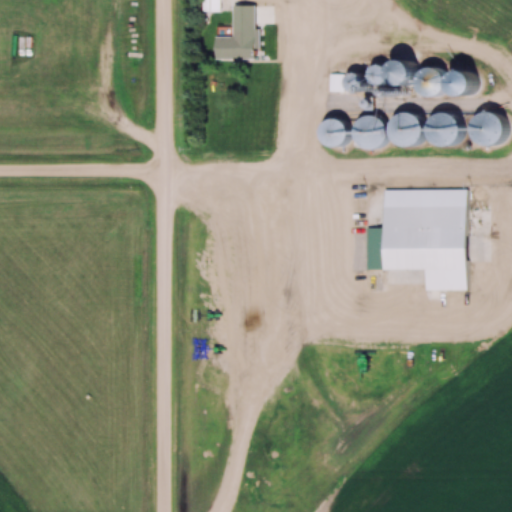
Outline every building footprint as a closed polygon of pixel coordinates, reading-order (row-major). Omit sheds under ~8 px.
[(205,0),(206,12),(224,12),(224,0),(205,0)] [(218,61),(263,61),(263,31),(235,31),(235,37),(218,37),(218,61)] [(400,59),(390,74),(379,66),(370,79),(384,89),(390,81),(404,91),(417,71),(400,59)] [(439,69),(418,82),(428,98),(449,85),(439,69)] [(334,94),(366,94),(366,78),(344,78),(344,76),(334,76),(334,94)] [(499,148),(507,119),(486,113),(477,142),(499,148)] [(419,116),(402,118),(406,146),(423,144),(419,116)] [(380,117),(360,122),(367,150),(386,145),(380,117)] [(438,120),(441,146),(459,144),(456,118),(438,120)] [(353,130),(336,120),(323,141),(340,151),(353,130)] [(470,292),(470,208),(386,208),(386,271),(429,271),(429,292),(470,292)]
